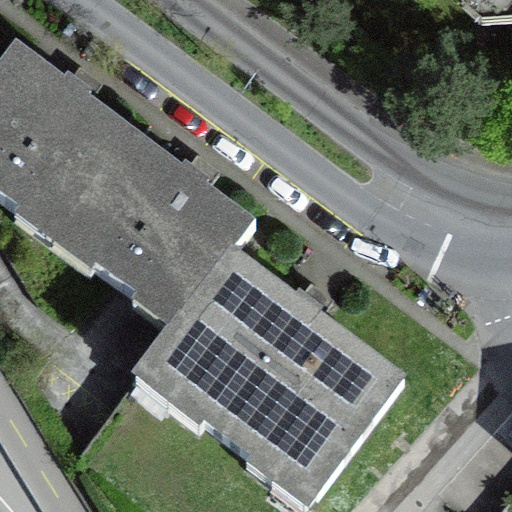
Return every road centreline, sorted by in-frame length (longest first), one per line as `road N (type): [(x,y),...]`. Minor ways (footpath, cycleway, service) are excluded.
road 1 (residential): [(82,0),(349,203),(418,213)]
road 2 (residential): [(418,213),(386,153),(179,0)]
road 3 (residential): [(386,511),(511,377)]
